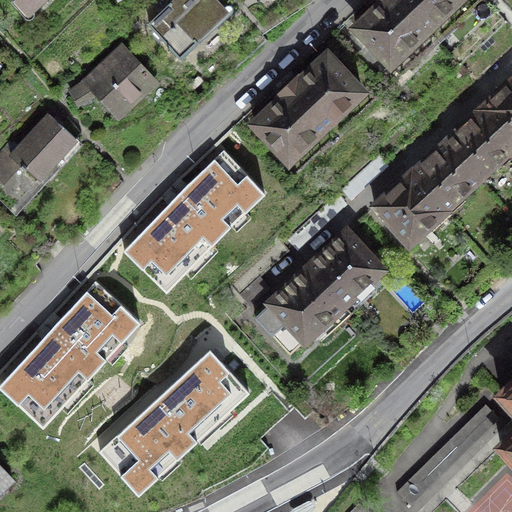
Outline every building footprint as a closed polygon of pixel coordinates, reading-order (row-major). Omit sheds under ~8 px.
[(21,0),(31,10),(41,0),(21,0)] [(224,8),(216,0),(173,0),(149,23),(181,57),(197,42),(194,38),(224,8)] [(405,48),(427,28),(399,0),(380,0),(382,2),(356,26),(390,62),(395,58),(398,58),(406,51),(405,48)] [(399,0),(427,28),(448,7),(450,9),(458,0),(399,0)] [(138,98),(155,81),(124,48),(90,81),(84,81),(71,91),(80,101),(96,92),(117,113),(134,95),(138,98)] [(289,87),(325,125),(362,90),(327,54),(302,78),(300,77),(289,87)] [(511,78),(480,108),(511,142),(511,78)] [(325,125),(289,87),(279,96),(281,98),(254,122),(288,159),(293,154),(295,155),(304,146),(304,144),(325,125)] [(511,142),(480,108),(445,140),(479,177),(498,160),(504,166),(511,158),(511,142)] [(38,178),(75,138),(49,113),(11,154),(4,147),(0,152),(0,177),(1,179),(17,161),(25,169),(27,167),(38,178)] [(479,177),(445,140),(410,172),(450,215),(466,199),(461,194),(479,177)] [(222,143),(125,251),(168,293),(268,187),(222,143)] [(450,215),(410,172),(375,205),(410,243),(419,240),(425,234),(427,236),(450,215)] [(298,250),(347,203),(336,192),(287,239),(298,250)] [(345,229),(308,266),(351,312),(376,289),(373,286),(381,279),(382,268),(345,229)] [(326,335),(351,312),(308,266),(296,278),(295,276),(279,291),(280,292),(255,316),(289,353),(305,338),(316,339),(323,331),(326,335)] [(259,276),(240,294),(250,304),(269,287),(259,276)] [(0,386),(43,426),(139,321),(95,279),(0,383),(0,386)] [(252,387),(210,345),(98,446),(139,487),(252,387)] [(511,381),(500,393),(511,405),(511,434),(501,445),(511,457),(511,381)] [(499,418),(485,403),(396,490),(410,505),(499,418)] [(0,488),(12,478),(0,464),(0,488)]
